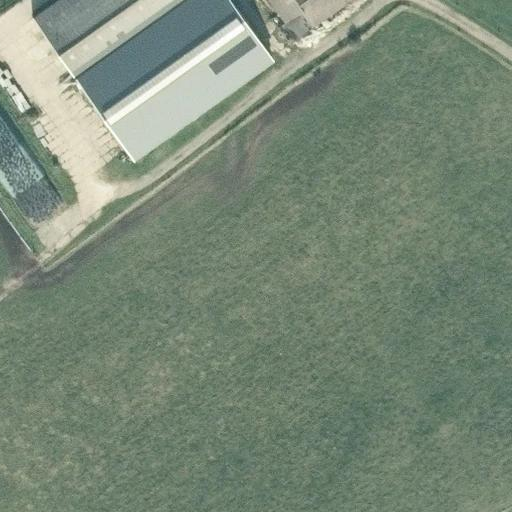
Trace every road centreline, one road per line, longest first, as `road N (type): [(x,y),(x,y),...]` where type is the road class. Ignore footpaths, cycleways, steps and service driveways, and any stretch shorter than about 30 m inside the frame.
road 1 (track): [(0,290),(376,0)]
road 2 (track): [(109,207),(0,40)]
